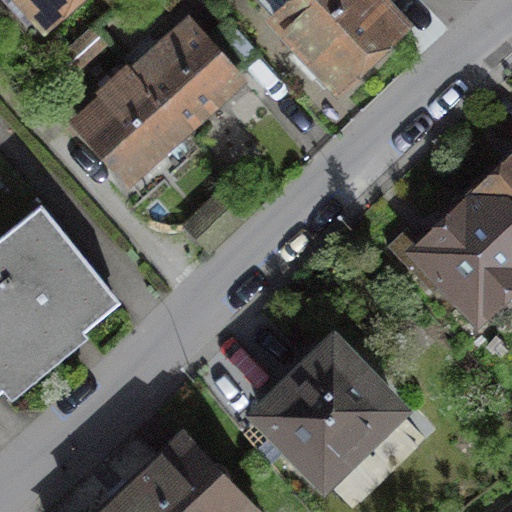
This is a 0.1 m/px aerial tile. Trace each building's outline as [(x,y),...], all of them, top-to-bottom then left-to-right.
[(106,0),(32,0),(66,36),(106,0)] [(204,0),(168,0),(182,17),(204,0)] [(438,35),(400,0),(329,0),(299,33),(370,104),(438,35)] [(261,85),(200,28),(98,123),(155,184),(261,85)] [(127,68),(105,39),(68,67),(90,96),(127,68)] [(511,162),(474,199),(511,238),(511,162)] [(264,223),(235,194),(189,238),(218,267),(264,223)] [(511,238),(474,199),(422,250),(478,308),(511,276),(511,238)] [(146,304),(75,215),(0,273),(0,373),(24,403),(146,304)] [(395,442),(413,424),(332,342),(259,413),(322,477),(358,442),(372,456),(391,438),(395,442)] [(112,503),(102,511),(243,511),(250,505),(183,435),(131,485),(128,482),(109,500),(112,503)]
